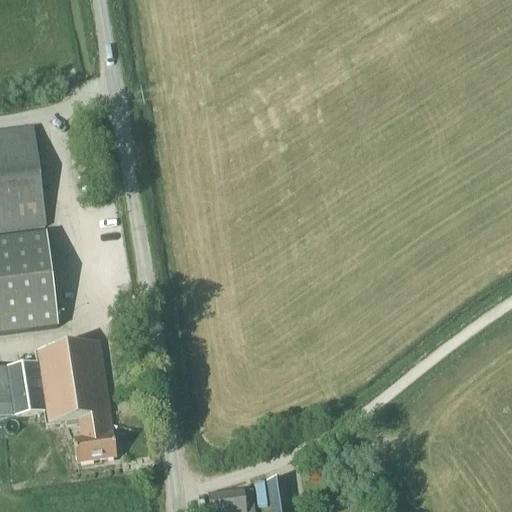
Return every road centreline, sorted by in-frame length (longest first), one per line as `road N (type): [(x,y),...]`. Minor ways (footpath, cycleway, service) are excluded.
road 1 (unclassified): [(178,511),(99,0)]
road 2 (track): [(286,459),(342,432),(511,302)]
